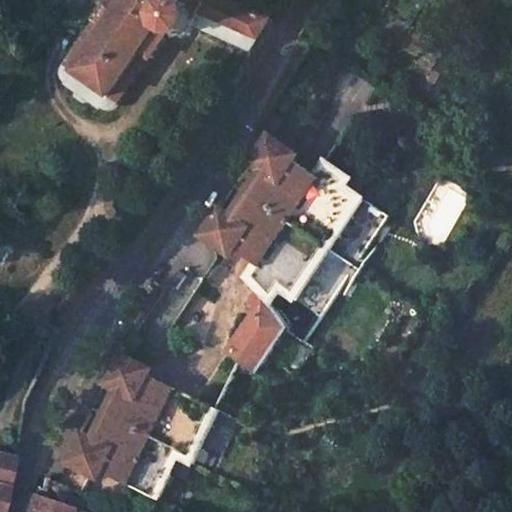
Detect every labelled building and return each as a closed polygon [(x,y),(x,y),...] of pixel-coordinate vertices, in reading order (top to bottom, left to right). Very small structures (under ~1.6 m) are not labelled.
[(232,0),(95,0),(85,15),(88,18),(58,62),(104,93),(135,48),(145,55),(164,28),(172,33),(184,30),(189,22),(197,11),(258,39),(271,18),(232,0)] [(189,22),(249,51),(258,39),(197,11),(189,22)] [(104,93),(58,62),(57,64),(56,67),(56,72),(59,77),(65,83),(97,104),(104,93)] [(239,258),(302,163),(266,139),(247,166),(262,176),(232,220),(218,210),(208,225),(198,239),(214,249),(218,243),(239,258)] [(356,181),(323,160),(315,172),(251,266),(241,281),(251,292),(270,308),(279,294),(318,319),(386,218),(365,204),(367,201),(350,190),(356,181)] [(302,163),(239,258),(251,266),(315,172),(302,163)] [(270,308),(251,292),(241,303),(250,311),(219,349),(255,377),(287,333),(270,308)] [(194,469),(223,413),(135,367),(136,365),(120,357),(111,373),(104,387),(119,395),(94,443),(79,435),(64,465),(100,484),(104,475),(158,503),(180,461),(194,469)] [(94,511),(66,499),(63,489),(39,481),(36,489),(33,490),(30,493),(24,511),(94,511)] [(215,511),(189,503),(186,511),(215,511)]
